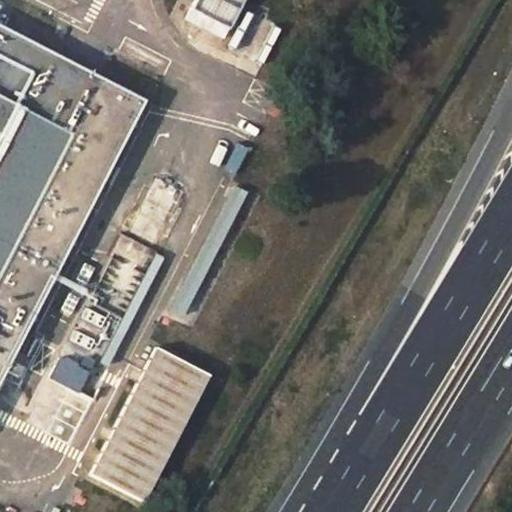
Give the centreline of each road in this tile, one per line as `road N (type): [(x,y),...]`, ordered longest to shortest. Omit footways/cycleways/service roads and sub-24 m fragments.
road 1 (motorway): [(511,105),(326,511)]
road 2 (motorway): [(511,213),(330,511)]
road 3 (motorway): [(417,511),(511,355)]
